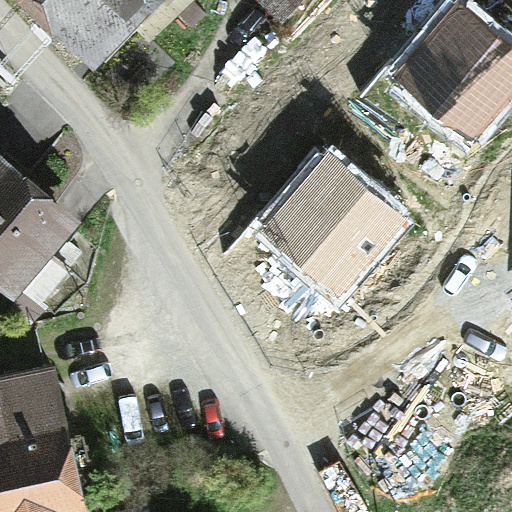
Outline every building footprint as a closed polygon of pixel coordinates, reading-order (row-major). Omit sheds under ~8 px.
[(51,0),(87,34),(120,0),(51,0)] [(264,0),(282,17),(298,0),(264,0)] [(511,49),(459,4),(400,72),(469,131),(511,79),(511,49)] [(0,159),(0,261),(40,296),(69,262),(48,244),(69,219),(27,183),(34,174),(7,151),(0,159)] [(328,156),(269,225),(338,283),(396,215),(328,156)] [(81,497),(52,366),(0,377),(0,511),(75,511),(73,498),(81,497)]
